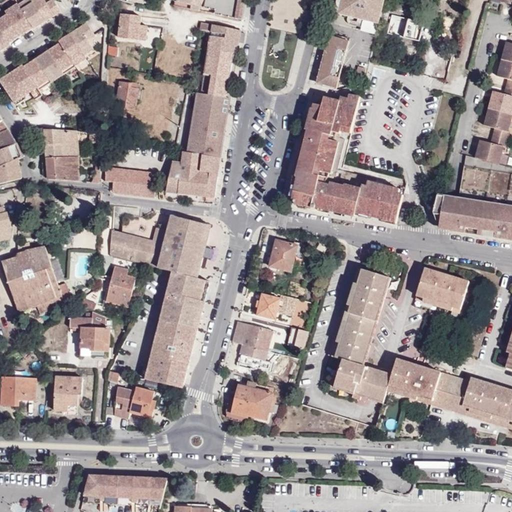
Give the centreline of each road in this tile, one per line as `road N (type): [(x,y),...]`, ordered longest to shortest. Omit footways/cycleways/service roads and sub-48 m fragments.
road 1 (residential): [(229,215),(24,178),(24,139),(0,101)]
road 2 (unclassified): [(266,216),(511,257)]
road 3 (unknown): [(495,11),(446,173),(421,205)]
road 4 (secondary): [(0,449),(183,454)]
road 5 (secondary): [(178,433),(136,442),(0,438)]
road 6 (secondary): [(209,454),(373,458)]
road 7 (secondary): [(373,458),(249,446),(215,434)]
road 8 (unclassified): [(266,216),(288,115),(251,96)]
road 9 (unclassified): [(207,368),(242,228)]
road 10 (unclassified): [(251,96),(229,215)]
